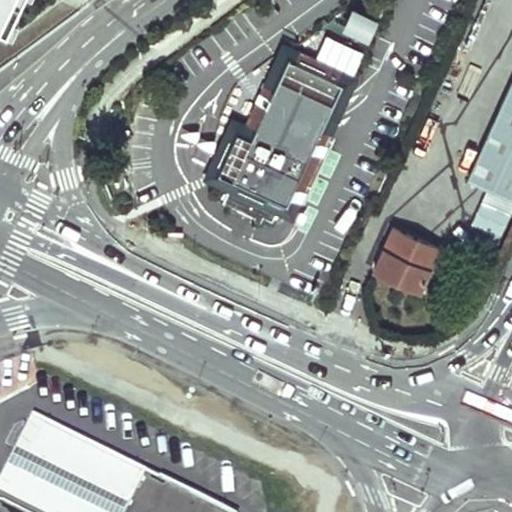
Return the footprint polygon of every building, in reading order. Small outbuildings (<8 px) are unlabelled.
[(0,0),(0,17),(9,22),(16,8),(20,0),(0,0)] [(21,11),(16,8),(9,22),(14,25),(21,11)] [(327,32),(316,54),(355,72),(365,50),(327,32)] [(338,87),(279,214),(291,220),(358,76),(281,40),(243,121),(229,115),(200,178),(212,184),(232,141),(240,145),(276,69),(280,60),(338,87)] [(279,214),(338,87),(280,60),(276,69),(240,145),(232,141),(212,184),(226,191),(220,202),(252,215),(250,220),(258,224),(261,217),(271,221),(274,212),(279,214)] [(511,197),(511,75),(465,177),(511,199),(511,197)] [(435,250),(388,228),(369,270),(416,292),(435,250)] [(0,466),(0,511),(231,511),(139,467),(26,412),(19,428),(13,429),(14,437),(0,466)]
